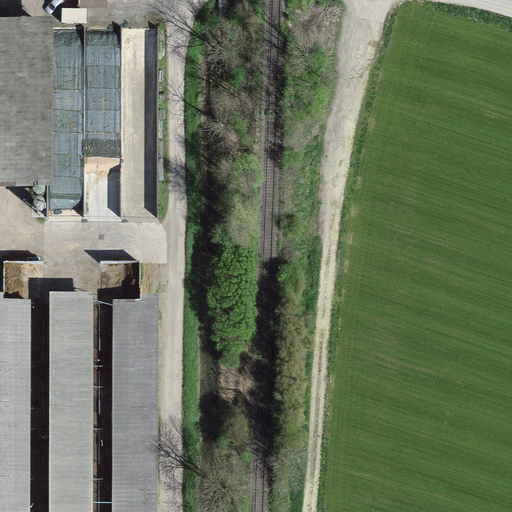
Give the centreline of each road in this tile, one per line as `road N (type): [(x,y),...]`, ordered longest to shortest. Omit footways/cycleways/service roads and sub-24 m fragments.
road 1 (track): [(307,511),(328,238),(353,80),(380,0)]
road 2 (track): [(178,0),(175,511)]
